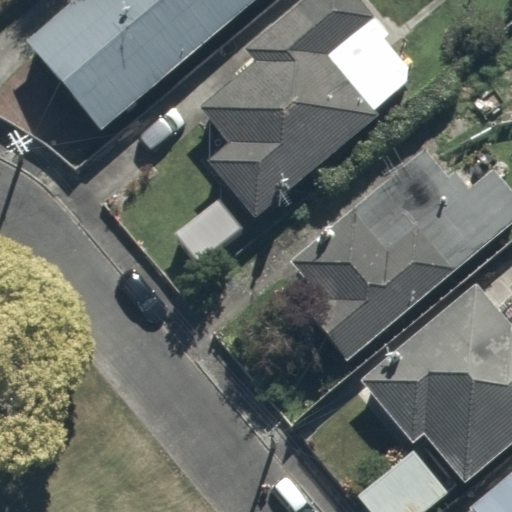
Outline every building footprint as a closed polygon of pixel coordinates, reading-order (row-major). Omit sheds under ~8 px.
[(90,0),(28,52),(103,141),(269,0),(90,0)] [(208,171),(257,228),(381,125),(376,120),(410,92),(412,75),(387,47),(390,43),(353,0),(317,0),(245,59),(256,70),(200,116),(230,152),(208,171)] [(308,323),(349,371),(511,233),(511,197),(497,179),(471,201),(456,183),(450,188),(426,159),(292,272),(324,309),(308,323)] [(362,389),(414,453),(426,444),(466,492),(511,453),(511,332),(478,294),(362,389)] [(434,511),(450,499),(415,457),(360,503),(366,511),(434,511)] [(511,511),(511,485),(480,511),(511,511)]
